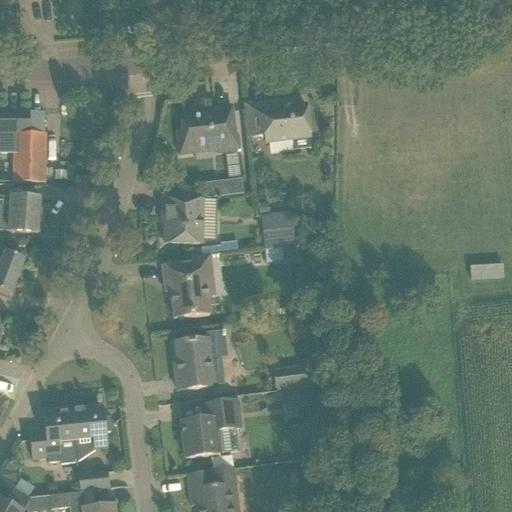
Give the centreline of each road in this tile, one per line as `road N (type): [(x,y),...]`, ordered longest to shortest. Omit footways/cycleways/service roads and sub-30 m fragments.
road 1 (tertiary): [(511,29),(397,28),(139,62)]
road 2 (residential): [(60,337),(143,117),(139,62)]
road 3 (residential): [(146,511),(130,381),(60,337)]
road 4 (tertiary): [(139,62),(0,68)]
road 5 (residential): [(0,443),(60,337)]
